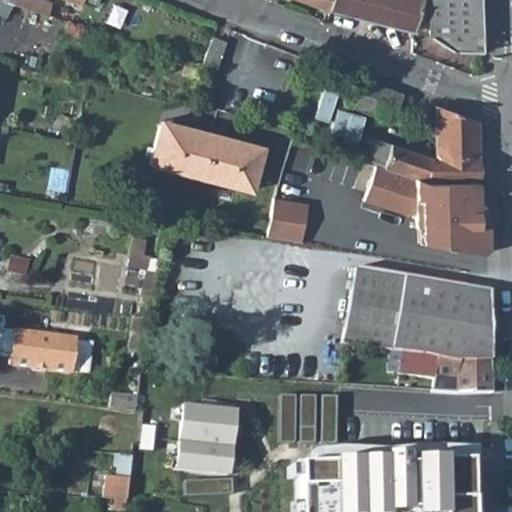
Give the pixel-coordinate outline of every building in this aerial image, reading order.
[(0,0),(0,16),(5,19),(11,4),(6,2),(0,0)] [(43,14),(46,3),(36,0),(6,0),(6,2),(11,4),(17,6),(28,9),(43,14)] [(298,0),(325,10),(327,0),(298,0)] [(411,32),(417,0),(327,0),(325,10),(411,32)] [(423,0),(423,32),(450,51),(481,52),(479,0),(423,0)] [(46,3),(43,14),(75,24),(78,14),(46,3)] [(201,65),(215,70),(225,44),(211,39),(201,65)] [(391,120),(400,96),(352,79),(344,103),(391,120)] [(422,183),(475,183),(474,121),(433,106),(433,158),(428,160),(426,156),(362,137),(359,152),(355,160),(372,166),(422,183)] [(332,130),(361,137),(366,113),(337,107),(332,130)] [(209,142),(211,136),(160,122),(148,164),(200,178),(209,142)] [(200,178),(250,191),(262,149),(211,136),(209,142),(200,178)] [(372,166),(361,201),(401,216),(414,215),(411,232),(419,232),(418,248),(481,258),(487,249),(487,248),(487,234),(485,231),(482,226),(476,220),(475,211),(475,183),(422,183),(372,166)] [(307,206),(273,198),(265,237),(300,243),(307,206)] [(485,231),(487,234),(486,212),(475,211),(476,220),(482,226),(485,231)] [(388,352),(423,356),(432,358),(443,361),(453,362),(457,363),(462,363),(466,363),(490,363),(488,293),(353,269),(339,345),(386,352),(388,352)] [(127,353),(141,354),(145,319),(130,317),(127,353)] [(0,355),(4,356),(2,364),(26,367),(27,364),(40,366),(39,368),(63,372),(64,370),(68,340),(0,329),(0,355)] [(68,341),(64,370),(80,373),(84,344),(68,341)] [(301,348),(299,377),(336,380),(338,351),(301,348)] [(491,391),(490,363),(466,363),(462,363),(457,363),(453,362),(443,361),(432,358),(423,356),(388,352),(386,372),(398,374),(397,380),(406,382),(407,375),(432,379),(433,376),(454,380),(453,393),(466,392),(491,391)] [(110,395),(108,409),(135,413),(137,398),(110,395)] [(228,412),(177,406),(174,469),(220,474),(228,412)] [(125,499),(142,495),(147,450),(130,449),(129,458),(125,499)] [(292,511),(464,511),(463,453),(287,462),(292,511)]
